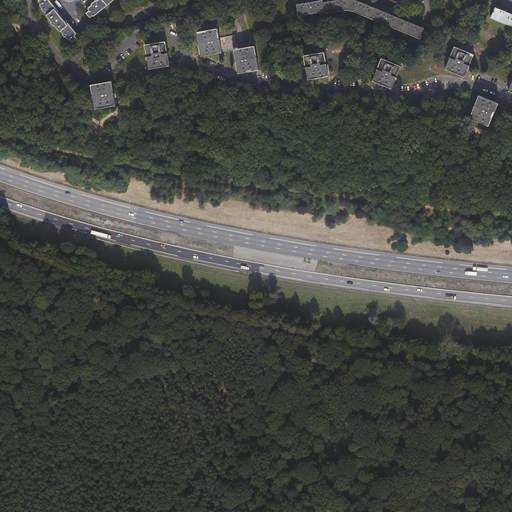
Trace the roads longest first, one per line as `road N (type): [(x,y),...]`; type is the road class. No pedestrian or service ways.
road 1 (residential): [(26,0),(27,17),(82,75),(138,32),(160,32),(217,74),(414,94),(475,83),(511,98)]
road 2 (trunk): [(0,201),(218,261),(511,302)]
road 3 (trunk): [(511,275),(221,236),(0,175)]
road 4 (track): [(511,213),(132,165),(0,133)]
road 5 (track): [(511,173),(458,173),(403,153),(313,147),(280,161),(238,160),(108,132),(98,123)]
road 6 (track): [(454,126),(176,79),(98,123)]
road 7 (track): [(313,384),(419,511)]
road 8 (track): [(98,123),(0,7)]
